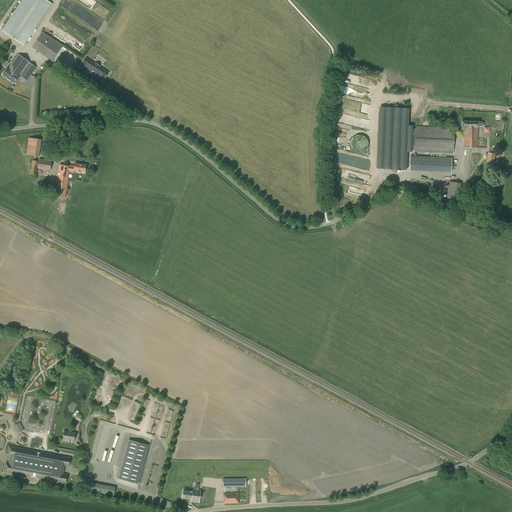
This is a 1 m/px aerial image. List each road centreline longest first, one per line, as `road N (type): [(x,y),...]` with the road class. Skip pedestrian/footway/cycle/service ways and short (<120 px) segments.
road 1 (unclassified): [(511,234),(395,190),(333,221),(290,226),(151,121),(0,129)]
road 2 (unclassified): [(198,511),(367,496),(464,464),(511,432)]
